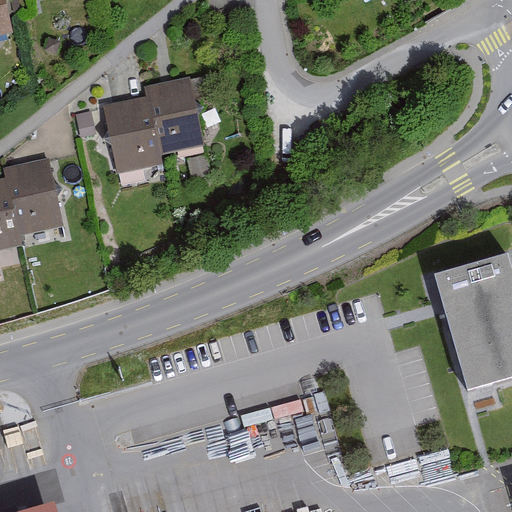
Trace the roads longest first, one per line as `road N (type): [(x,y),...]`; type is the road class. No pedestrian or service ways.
road 1 (tertiary): [(320,247),(205,297),(0,366)]
road 2 (residential): [(473,19),(294,106),(275,0)]
road 3 (residential): [(0,152),(192,0)]
road 4 (tertiary): [(506,101),(478,136),(320,247)]
road 5 (tertiary): [(320,247),(511,162)]
